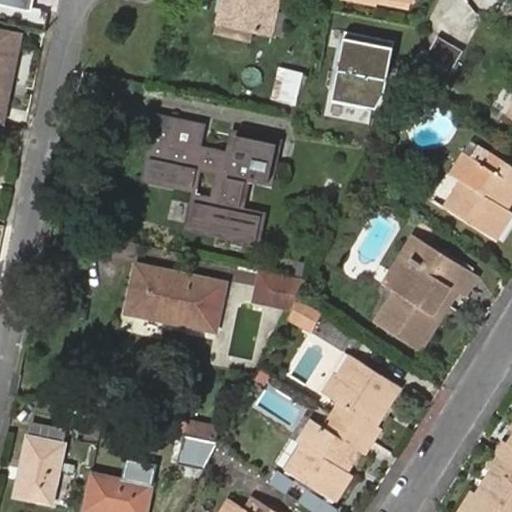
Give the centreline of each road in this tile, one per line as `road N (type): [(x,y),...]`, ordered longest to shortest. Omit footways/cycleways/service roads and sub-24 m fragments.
road 1 (residential): [(81,0),(0,392)]
road 2 (residential): [(511,333),(396,511)]
